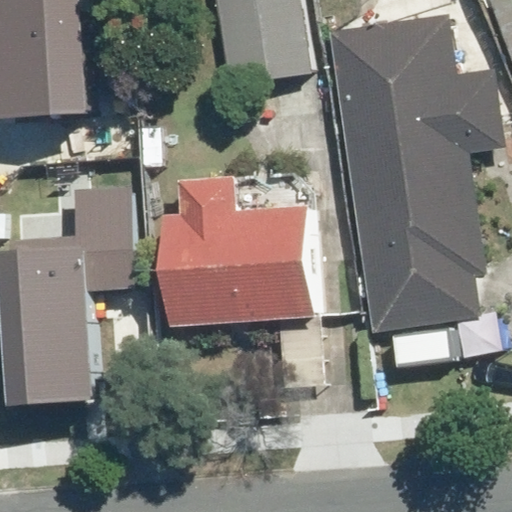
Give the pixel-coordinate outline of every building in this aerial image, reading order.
[(227,0),(241,85),(325,71),(313,0),(227,0)] [(511,0),(502,0),(511,26),(511,0)] [(343,27),(386,333),(493,318),(486,271),(499,269),(482,148),(511,143),(511,95),(508,67),(472,72),(464,10),(343,27)] [(9,176),(0,176),(0,289),(3,322),(115,312),(103,171),(69,174),(66,131),(6,136),(9,176)] [(176,212),(183,327),(331,317),(323,205),(249,209),(247,176),(192,180),(194,211),(176,212)]
